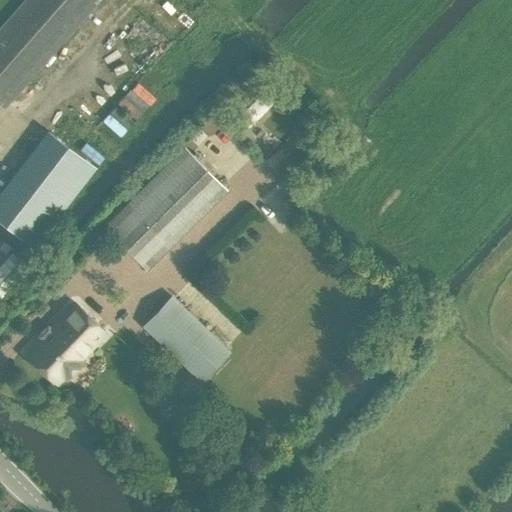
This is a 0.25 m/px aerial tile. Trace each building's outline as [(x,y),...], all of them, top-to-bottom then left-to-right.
[(0,103),(5,107),(99,0),(24,0),(0,28),(0,103)] [(0,196),(0,220),(34,247),(96,167),(50,132),(0,196)] [(146,269),(226,190),(184,148),(104,226),(146,269)] [(11,252),(0,265),(0,295),(1,297),(28,267),(11,252)] [(202,381),(230,352),(171,296),(143,325),(202,381)] [(76,303),(26,355),(56,383),(64,374),(67,378),(81,363),(78,360),(105,331),(76,303)] [(177,381),(163,394),(173,404),(177,408),(191,395),(177,381)]
